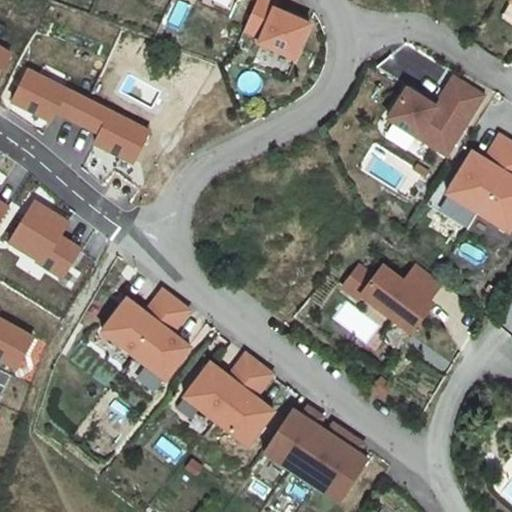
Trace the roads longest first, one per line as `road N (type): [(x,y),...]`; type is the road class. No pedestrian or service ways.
road 1 (residential): [(454,511),(432,470),(184,281),(159,252)]
road 2 (residential): [(159,252),(169,209),(197,170),(307,111),(334,84),(348,34),(334,0)]
road 3 (residential): [(0,133),(159,252)]
